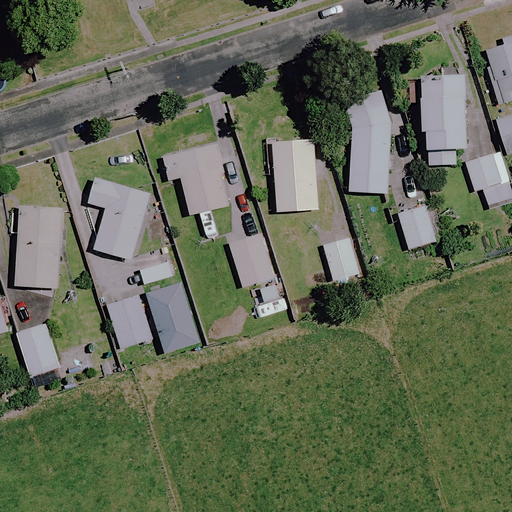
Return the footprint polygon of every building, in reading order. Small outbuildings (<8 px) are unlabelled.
[(511,100),(511,38),(480,49),(498,105),(511,100)] [(466,150),(463,77),(419,79),(422,152),(466,150)] [(393,96),(355,93),(348,193),(385,196),(393,96)] [(511,155),(511,116),(494,123),(506,157),(511,155)] [(317,212),(314,142),(273,143),(276,213),(317,212)] [(238,172),(232,143),(164,157),(170,182),(183,179),(191,217),(228,209),(221,175),(238,172)] [(496,167),(494,155),(465,162),(473,194),(483,191),(488,211),(511,205),(511,199),(504,165),(496,167)] [(152,195),(97,180),(90,205),(107,210),(96,252),(134,262),(152,195)] [(64,250),(66,209),(22,207),(21,217),(11,216),(10,236),(20,236),(18,288),(57,289),(59,250),(64,250)] [(437,243),(427,207),(397,215),(407,252),(437,243)] [(275,279),(261,235),(228,246),(242,290),(275,279)] [(361,275),(350,239),(321,248),(332,284),(361,275)] [(281,299),(277,285),(260,291),(264,304),(281,299)] [(154,340),(141,296),(108,306),(121,350),(154,340)] [(0,335),(9,333),(0,299),(0,335)] [(61,369),(47,325),(17,334),(30,378),(61,369)]
